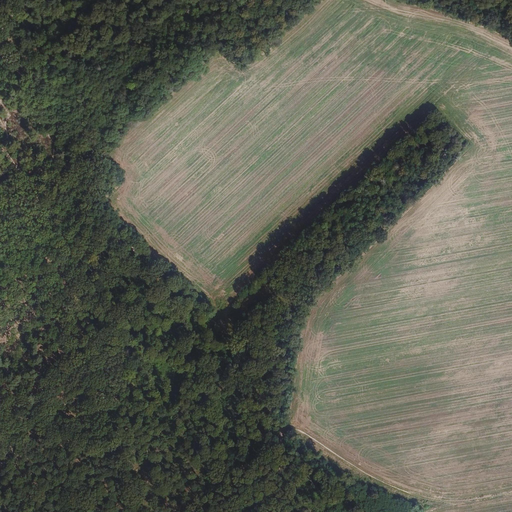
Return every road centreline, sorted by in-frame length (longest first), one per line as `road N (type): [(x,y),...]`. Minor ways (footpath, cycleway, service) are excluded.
road 1 (track): [(0,155),(62,210),(193,279),(284,422)]
road 2 (track): [(511,494),(427,499),(353,471),(284,422)]
